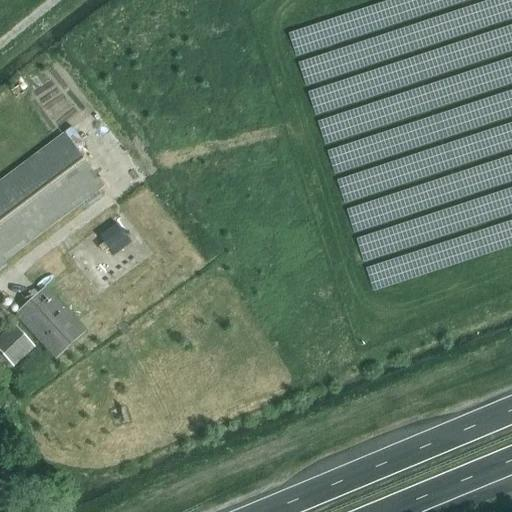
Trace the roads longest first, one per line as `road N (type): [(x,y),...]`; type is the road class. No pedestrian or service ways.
road 1 (trunk): [(511,412),(270,511)]
road 2 (trunk): [(391,511),(511,462)]
